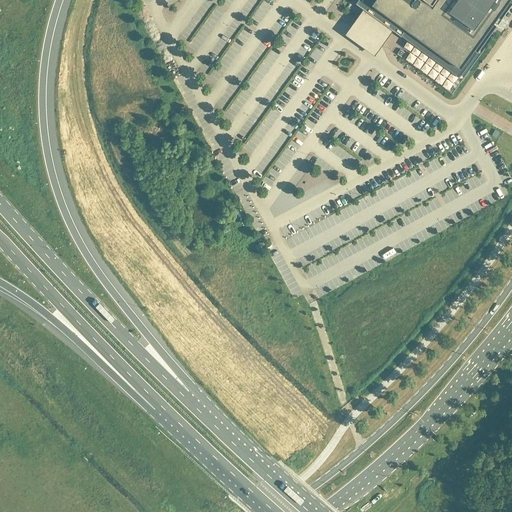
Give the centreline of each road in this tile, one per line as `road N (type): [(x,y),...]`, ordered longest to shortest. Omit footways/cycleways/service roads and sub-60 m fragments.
road 1 (motorway): [(184,397),(88,259),(52,181),(41,99),(59,0)]
road 2 (secondary): [(511,283),(411,403),(274,511)]
road 3 (primary): [(184,397),(0,204)]
road 4 (secondary): [(321,511),(433,415),(511,326)]
road 5 (primary): [(0,241),(164,409)]
road 6 (motorway): [(0,282),(164,409)]
road 7 (primary): [(309,511),(184,397)]
road 8 (primary): [(164,409),(274,511)]
